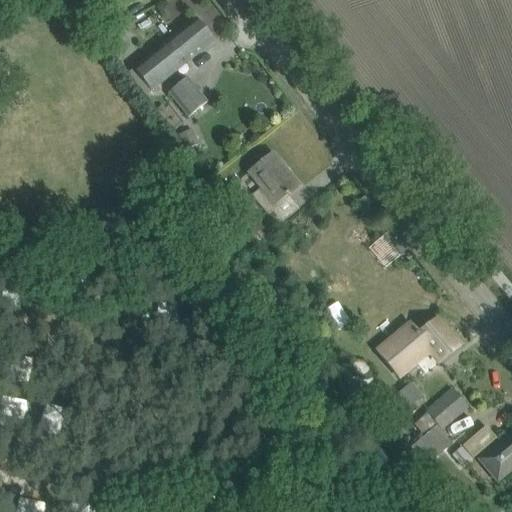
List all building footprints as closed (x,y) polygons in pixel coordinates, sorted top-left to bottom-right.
[(134,70),(144,83),(152,92),(214,42),(195,19),(146,60),(134,70)] [(189,119),(207,104),(187,78),(168,93),(189,119)] [(251,196),(266,216),(273,209),(275,208),(274,205),(297,186),(272,155),(248,174),(260,189),(251,196)] [(261,242),(284,223),(273,209),(266,216),(250,228),(261,242)] [(460,347),(437,319),(418,335),(409,325),(377,353),(399,379),(429,353),(439,365),(460,347)] [(400,414),(420,397),(411,385),(390,402),(400,414)] [(441,430),(466,408),(452,392),(415,425),(424,436),(435,426),(437,425),(441,430)] [(424,436),(407,450),(423,469),(451,445),(435,426),(424,436)] [(497,481),(511,468),(511,434),(480,461),(497,481)] [(41,511),(41,501),(17,500),(16,511),(41,511)]
